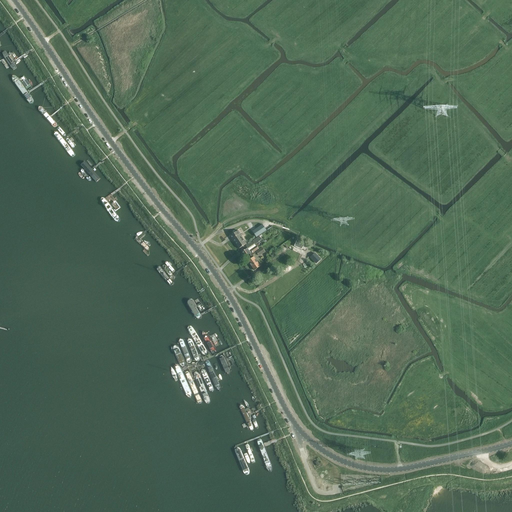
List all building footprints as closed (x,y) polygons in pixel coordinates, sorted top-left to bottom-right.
[(16,68),(7,52),(6,52),(6,51),(5,51),(4,51),(3,51),(3,52),(3,53),(13,70),(14,70),(15,70),(16,69),(16,68)] [(1,58),(9,70),(10,70),(10,69),(3,57),(2,57),(2,56),(1,57),(1,58)] [(34,100),(18,77),(17,76),(16,75),(15,75),(14,75),(14,74),(13,74),(12,74),(12,75),(12,76),(11,77),(12,77),(12,78),(12,79),(12,80),(28,102),(29,103),(30,103),(31,103),(32,103),(33,103),(33,102),(33,101),(34,101),(34,100)] [(9,86),(19,100),(20,101),(21,101),(22,101),(22,100),(23,100),(24,99),(24,98),(24,97),(23,96),(13,82),(12,82),(11,82),(10,82),(9,83),(9,84),(9,85),(9,86)] [(39,110),(53,127),(54,127),(55,127),(56,127),(56,126),(56,125),(56,124),(42,107),(39,107),(39,110)] [(72,157),(75,154),(56,130),(53,133),(72,157)] [(85,161),(81,165),(96,183),(100,179),(85,161)] [(91,178),(84,169),(81,169),(81,171),(88,181),(91,181),(91,178)] [(100,201),(101,201),(113,219),(113,220),(114,220),(115,221),(116,221),(117,221),(118,221),(118,220),(118,219),(118,218),(118,217),(118,216),(106,198),(105,198),(105,197),(104,197),(103,197),(102,197),(101,197),(101,198),(100,198),(100,199),(100,200),(100,201)] [(263,225),(253,231),(257,237),(267,231),(263,225)] [(247,244),(240,234),(241,234),(238,231),(230,236),(232,239),(233,239),(239,249),(247,244)] [(262,240),(259,236),(252,241),(249,244),(247,245),(248,247),(248,248),(250,251),(251,250),(256,246),(255,244),(262,240)] [(135,241),(146,251),(147,251),(148,250),(149,249),(149,248),(148,247),(138,237),(137,237),(136,237),(135,237),(134,238),(134,239),(135,240),(135,241)] [(148,255),(132,239),(131,238),(130,238),(129,238),(129,239),(128,239),(128,240),(129,241),(145,258),(146,259),(147,259),(149,259),(149,257),(148,256),(148,255)] [(297,241),(294,246),(302,250),(305,244),(297,241)] [(265,252),(262,247),(256,252),(257,253),(259,256),(265,252)] [(252,253),(250,251),(248,248),(245,250),(242,252),(246,257),(250,254),(252,253)] [(315,253),(310,257),(316,264),(321,259),(315,253)] [(261,266),(254,257),(253,258),(248,261),(255,271),(261,266)] [(158,264),(155,263),(154,267),(171,286),(171,287),(172,287),(173,287),(173,286),(174,286),(174,285),(174,284),(174,283),(158,264)] [(163,267),(163,268),(172,280),(172,281),(173,281),(174,281),(175,281),(176,281),(176,280),(177,280),(177,279),(176,278),(176,277),(166,265),(165,265),(164,265),(163,265),(163,266),(163,267)] [(201,316),(201,315),(193,300),(192,300),(192,299),(191,300),(190,300),(189,301),(189,302),(197,318),(198,319),(199,319),(200,319),(201,318),(201,317),(201,316)] [(205,351),(205,350),(194,328),(194,327),(193,327),(192,327),(191,327),(190,328),(190,329),(190,330),(200,352),(200,353),(201,353),(201,354),(202,354),(203,355),(204,355),(204,354),(205,353),(205,352),(205,351)] [(203,338),(203,339),(213,354),(214,354),(215,354),(216,354),(217,354),(217,353),(218,353),(218,352),(218,351),(208,335),(207,335),(207,334),(206,334),(205,334),(204,333),(203,333),(202,334),(202,335),(202,336),(203,337),(203,338)] [(197,356),(191,339),(188,337),(187,340),(193,357),(193,358),(194,358),(194,359),(195,359),(196,359),(196,358),(197,358),(197,357),(197,356)] [(179,341),(179,342),(186,361),(187,361),(187,362),(188,363),(189,363),(190,364),(191,364),(191,363),(191,362),(192,361),(192,360),(185,341),(185,340),(184,340),(184,339),(183,339),(183,338),(182,338),(181,338),(181,339),(180,339),(180,340),(179,340),(179,341)] [(186,364),(186,363),(179,347),(175,346),(174,350),(181,366),(182,366),(182,367),(183,367),(184,367),(185,367),(186,366),(186,365),(186,364)] [(220,356),(220,357),(227,372),(227,373),(228,374),(229,375),(230,375),(230,374),(231,374),(231,373),(231,372),(231,371),(224,355),(223,354),(222,354),(221,354),(221,355),(220,355),(220,356)] [(206,363),(215,386),(215,387),(216,388),(217,389),(217,390),(218,390),(219,391),(220,392),(220,391),(220,390),(220,389),(220,388),(220,387),(220,386),(220,385),(211,361),(210,360),(209,360),(208,360),(207,360),(207,361),(206,361),(206,362),(206,363)] [(175,368),(186,394),(187,395),(187,396),(188,396),(189,397),(190,397),(191,397),(192,396),(192,395),(192,394),(192,393),(192,392),(180,366),(180,365),(179,365),(179,364),(178,364),(177,364),(176,365),(175,366),(175,367),(175,368)] [(201,371),(209,390),(210,391),(211,391),(212,391),(212,390),(213,390),(213,389),(213,388),(206,370),(206,369),(205,369),(204,368),(203,368),(203,369),(202,369),(202,370),(201,370),(201,371)] [(186,375),(198,403),(198,404),(199,404),(199,405),(200,405),(201,405),(201,404),(202,404),(202,403),(203,403),(202,402),(190,373),(190,372),(189,372),(189,371),(188,371),(187,371),(187,372),(186,372),(186,373),(186,374),(186,375)] [(195,377),(205,403),(206,404),(207,404),(208,404),(209,404),(210,403),(210,402),(210,401),(200,375),(199,373),(197,372),(196,372),(196,371),(196,372),(195,372),(194,373),(194,375),(195,377)] [(240,409),(250,429),(250,430),(251,431),(252,431),(253,431),(254,430),(254,429),(254,428),(254,427),(245,407),(244,407),(244,406),(243,406),(243,405),(242,405),(241,405),(241,406),(241,407),(240,408),(240,409)] [(258,442),(266,462),(267,463),(268,464),(269,465),(270,465),(270,464),(271,464),(271,463),(271,462),(271,461),(270,460),(262,441),(262,440),(261,440),(261,439),(260,439),(259,439),(259,440),(258,440),(258,441),(258,442)] [(247,447),(255,469),(255,470),(255,471),(256,471),(257,472),(258,472),(259,472),(259,471),(260,471),(260,470),(261,470),(261,469),(261,468),(260,468),(260,467),(253,445),(253,444),(252,444),(252,443),(251,443),(250,442),(249,442),(248,443),(247,444),(247,445),(247,446),(247,447)] [(236,451),(244,473),(244,474),(245,475),(246,476),(247,476),(248,476),(249,475),(250,474),(250,473),(250,472),(250,471),(242,449),(242,448),(241,448),(241,447),(240,447),(239,447),(238,447),(237,447),(237,448),(236,448),(236,449),(236,450),(236,451)]
